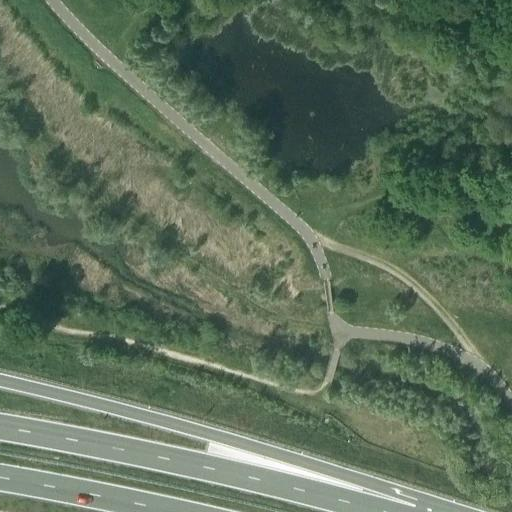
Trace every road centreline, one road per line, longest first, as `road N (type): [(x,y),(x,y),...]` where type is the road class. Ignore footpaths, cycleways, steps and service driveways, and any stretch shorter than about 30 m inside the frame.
road 1 (unclassified): [(335,352),(321,260),(300,227),(49,0)]
road 2 (trunk): [(409,511),(297,462),(0,382)]
road 3 (trunk): [(387,511),(0,430)]
road 4 (track): [(308,238),(390,266),(417,285),(481,364)]
road 5 (trunk): [(0,480),(164,511)]
